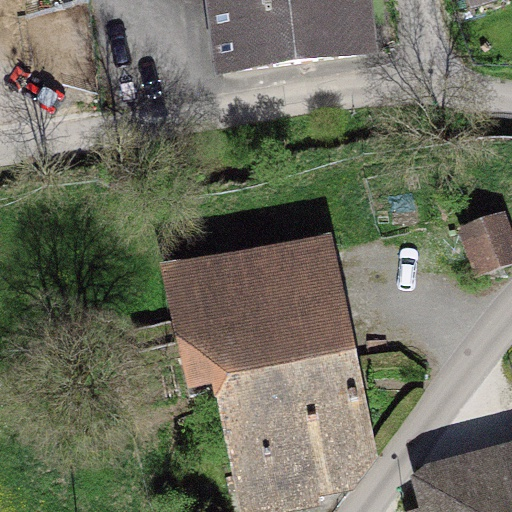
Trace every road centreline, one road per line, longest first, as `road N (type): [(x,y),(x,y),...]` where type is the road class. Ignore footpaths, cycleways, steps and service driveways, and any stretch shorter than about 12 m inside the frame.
road 1 (residential): [(0,152),(413,91),(511,92)]
road 2 (unclassified): [(511,328),(367,511)]
